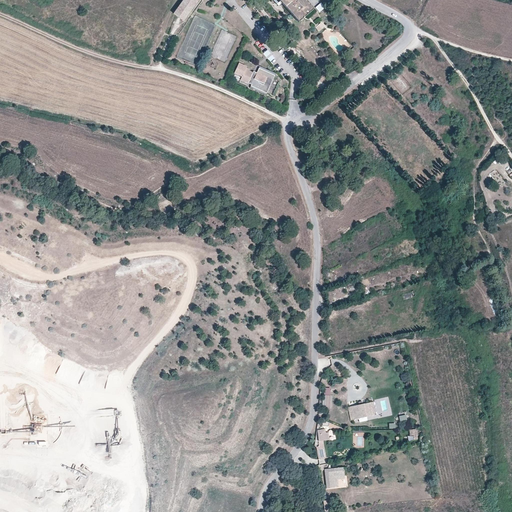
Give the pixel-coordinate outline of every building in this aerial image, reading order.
[(183,0),(173,14),(184,21),(199,0),(183,0)] [(313,10),(303,0),(278,0),(298,23),(313,10)] [(321,2),(315,6),(319,12),(325,8),(321,2)] [(319,31),(326,26),(322,22),(315,27),(319,31)] [(270,62),(275,58),(268,50),(264,54),(270,62)] [(247,67),(239,63),(234,73),(242,76),(240,80),(248,84),(249,82),(252,83),(251,85),(251,87),(266,94),(275,76),(259,68),(257,73),(256,75),(252,74),(253,73),(249,71),(246,70),(246,68),(247,67)] [(260,67),(259,68),(275,76),(276,74),(260,67)] [(266,94),(251,87),(250,88),(266,96),(266,94)] [(376,415),(373,402),(351,406),(354,419),(376,415)] [(6,439),(29,439),(29,434),(38,434),(38,430),(31,430),(31,429),(0,429),(0,433),(6,434),(6,439)] [(326,458),(323,440),(329,440),(329,433),(326,434),(325,429),(317,431),(318,441),(319,441),(319,447),(317,448),(318,459),(326,458)] [(344,475),(343,467),(325,469),(326,479),(327,488),(335,487),(334,476),(344,475)] [(345,478),(344,475),(334,476),(335,487),(339,487),(338,479),(345,478)]
